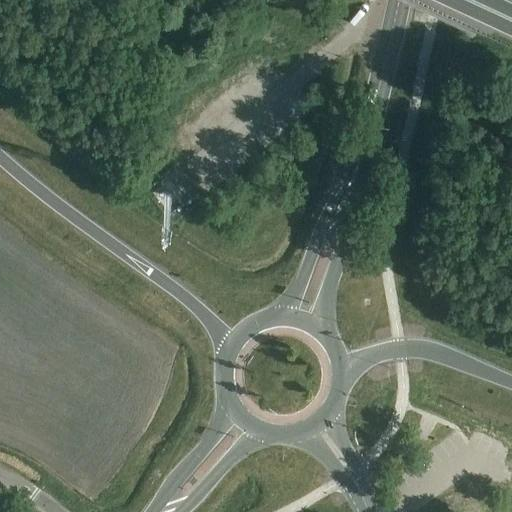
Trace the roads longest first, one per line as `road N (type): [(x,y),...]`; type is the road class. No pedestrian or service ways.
road 1 (primary): [(304,324),(397,0)]
road 2 (trunk): [(0,157),(176,290),(233,347)]
road 3 (trunk): [(339,370),(419,351),(511,383)]
road 4 (primary): [(163,511),(246,421)]
